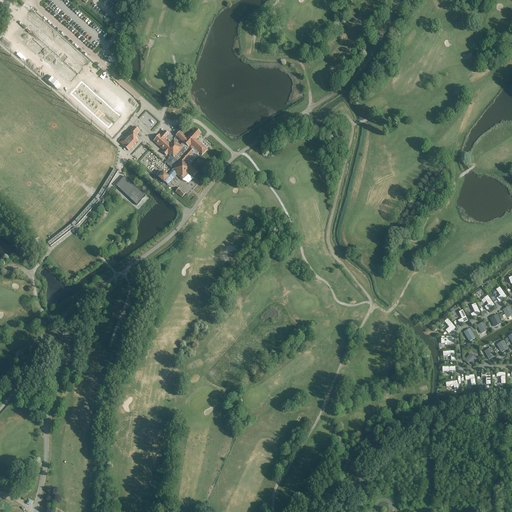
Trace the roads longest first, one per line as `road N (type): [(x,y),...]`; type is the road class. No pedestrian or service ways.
road 1 (track): [(371,304),(328,242),(352,124),(342,115),(312,117),(303,67)]
road 2 (track): [(0,44),(190,213)]
road 3 (tertiary): [(332,511),(420,426),(465,409),(511,404)]
road 4 (track): [(28,275),(101,201),(128,155)]
road 5 (unknown): [(167,123),(146,132),(94,80),(87,67),(96,58)]
